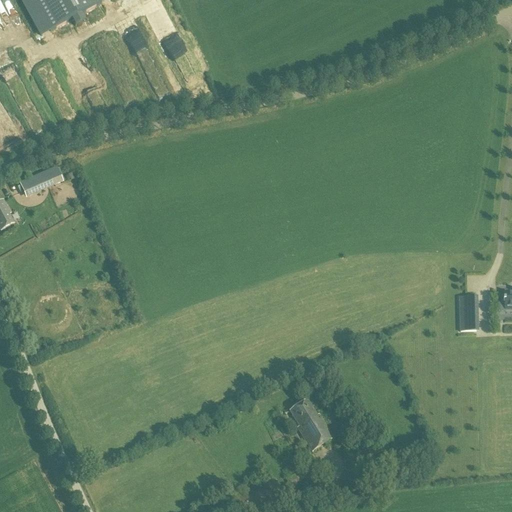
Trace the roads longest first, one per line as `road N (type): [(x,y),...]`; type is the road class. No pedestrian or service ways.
road 1 (unclassified): [(0,173),(89,139),(373,76),(511,11)]
road 2 (unclassified): [(88,511),(0,303)]
